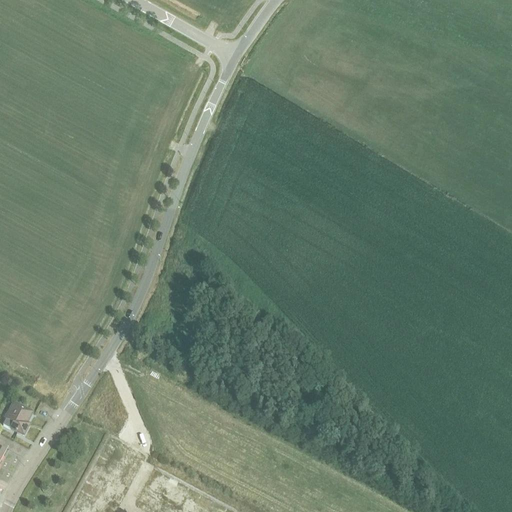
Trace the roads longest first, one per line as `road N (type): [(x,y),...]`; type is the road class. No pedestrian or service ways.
road 1 (residential): [(110,350),(138,302),(221,81)]
road 2 (residential): [(7,511),(110,350)]
road 3 (residential): [(136,511),(158,463),(110,350)]
